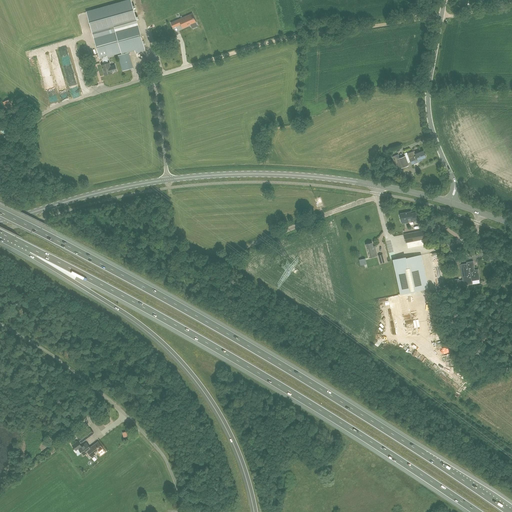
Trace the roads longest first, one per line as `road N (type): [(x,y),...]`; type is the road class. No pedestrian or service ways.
road 1 (motorway): [(509,511),(317,387),(0,211)]
road 2 (motorway): [(27,246),(226,354),(476,511)]
road 3 (motorway): [(27,246),(140,324),(190,372),(236,446),(255,511)]
road 4 (track): [(440,16),(277,40),(153,76)]
road 5 (secondary): [(451,203),(323,177),(167,180)]
road 6 (unclassified): [(177,488),(160,453),(110,400),(0,324)]
road 7 (unclassified): [(167,180),(153,76),(47,110)]
road 8 (unclassified): [(451,203),(453,180),(428,112),(444,0)]
road 9 (secondary): [(0,223),(167,180)]
